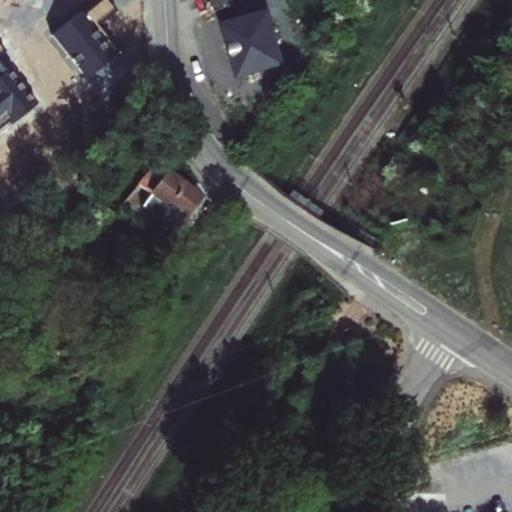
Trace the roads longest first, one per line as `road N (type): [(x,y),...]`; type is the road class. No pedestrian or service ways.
road 1 (tertiary): [(164,0),(176,95),(214,167),(270,216),(450,330)]
road 2 (residential): [(394,511),(405,417),(450,330)]
